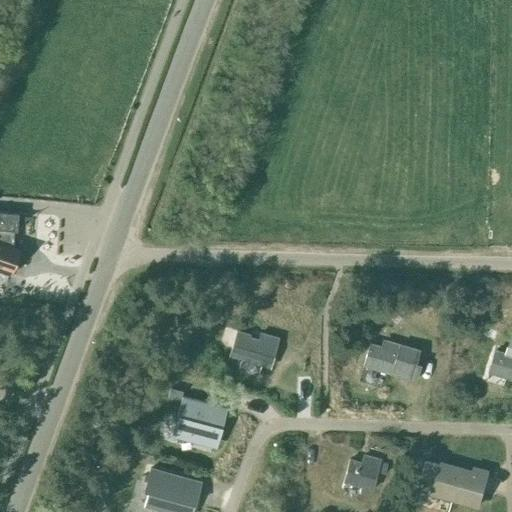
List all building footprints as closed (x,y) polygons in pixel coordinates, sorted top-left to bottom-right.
[(0,265),(12,269),(18,250),(11,247),(12,231),(16,231),(17,214),(0,212),(0,265)] [(236,331),(229,356),(269,368),(277,339),(266,335),(260,333),(258,340),(248,337),(248,335),(236,331)] [(496,350),(489,372),(511,379),(511,335),(506,354),(496,350)] [(414,381),(418,367),(413,366),(418,350),(387,341),(385,348),(369,343),(362,366),(414,381)] [(170,388),(167,398),(179,401),(182,392),(170,388)] [(172,431),(217,443),(226,408),(181,396),(172,431)] [(371,490),(379,460),(363,455),(361,463),(349,459),(342,482),(371,490)] [(379,462),(376,472),(384,474),(387,464),(379,462)] [(472,473),(440,464),(431,494),(477,507),(486,473),(473,469),(472,473)] [(149,484),(143,506),(166,511),(190,511),(193,505),(194,505),(200,482),(149,468),(145,483),(149,484)]
